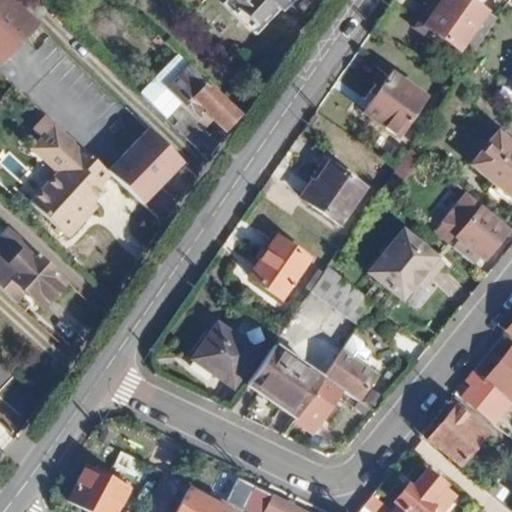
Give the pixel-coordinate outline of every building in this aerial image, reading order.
[(11,0),(0,0),(0,66),(40,26),(11,0)] [(296,0),(220,0),(230,8),(227,11),(260,42),(282,17),(286,13),(290,17),(300,6),(295,1),(296,0)] [(470,0),(440,0),(424,23),(459,48),(486,10),(470,0)] [(180,58),(159,80),(209,129),(217,121),(226,130),(240,115),(180,58)] [(390,73),(363,112),(397,136),(424,97),(390,73)] [(49,119),(37,131),(44,138),(33,149),(59,174),(31,205),(69,240),(85,223),(80,218),(104,191),(101,188),(112,176),(108,173),(49,119)] [(185,163),(149,130),(108,173),(112,176),(144,206),(185,163)] [(511,195),(511,147),(497,134),(470,166),(509,199),(511,195)] [(328,164),(302,201),(338,226),(364,189),(328,164)] [(482,206),(466,193),(441,221),(459,236),(453,243),(470,257),(474,252),(484,260),(506,231),(479,210),(482,206)] [(6,227),(0,233),(0,288),(17,304),(25,295),(40,309),(65,282),(6,227)] [(434,259),(401,232),(367,273),(401,300),(434,259)] [(276,238),(250,277),(281,299),(308,260),(276,238)] [(372,307),(326,271),(308,296),(355,331),(372,307)] [(216,323),(192,361),(232,387),(257,349),(216,323)] [(511,350),(488,382),(511,400),(511,350)] [(319,384),(270,351),(247,386),(295,418),(319,384)] [(342,351),(322,380),(340,392),(359,403),(379,376),(342,351)] [(511,400),(488,382),(474,372),(466,382),(470,386),(460,399),(494,426),(511,402),(511,400)] [(340,392),(322,380),(319,384),(295,418),(294,421),(312,433),(340,392)] [(460,465),(484,434),(454,407),(438,426),(433,422),(420,439),(427,444),(429,441),(460,465)] [(110,467),(130,476),(137,460),(117,452),(110,467)] [(68,502),(87,511),(88,511),(109,473),(98,467),(95,472),(86,468),(68,502)] [(109,473),(88,511),(116,511),(128,490),(117,484),(120,478),(109,473)] [(421,511),(427,506),(433,511),(444,511),(455,499),(425,474),(413,489),(410,486),(389,511),(371,496),(358,511),(421,511)] [(263,511),(272,496),(255,487),(242,510),(245,511),(263,511)] [(202,511),(208,502),(188,491),(176,511),(202,511)] [(301,511),(272,496),(263,511),(301,511)] [(226,511),(208,502),(202,511),(226,511)]
